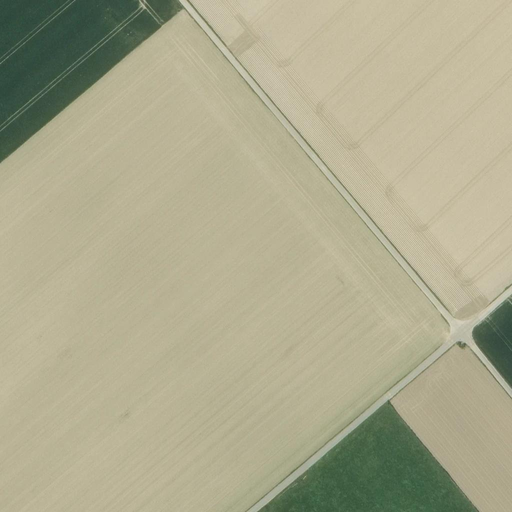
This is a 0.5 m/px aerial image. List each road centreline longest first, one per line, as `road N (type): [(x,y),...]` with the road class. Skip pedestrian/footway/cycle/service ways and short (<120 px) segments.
road 1 (track): [(181,0),(511,393)]
road 2 (track): [(252,511),(511,290)]
